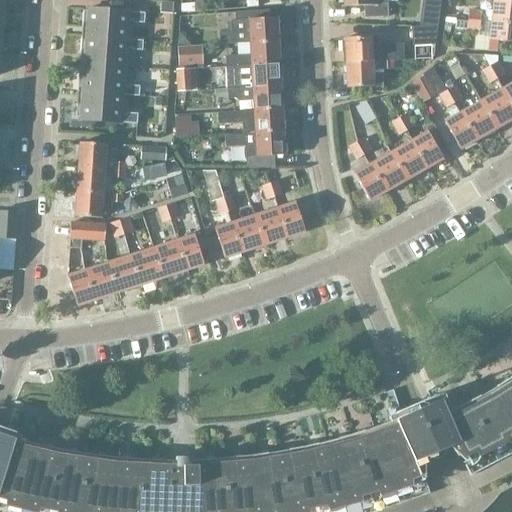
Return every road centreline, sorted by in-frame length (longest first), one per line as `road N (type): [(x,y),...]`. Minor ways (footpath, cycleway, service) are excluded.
road 1 (residential): [(22,342),(45,0)]
road 2 (residential): [(22,342),(170,320),(352,259)]
road 3 (residential): [(313,0),(326,168),(352,259)]
road 4 (residential): [(453,491),(352,259)]
road 5 (residential): [(352,259),(511,166)]
